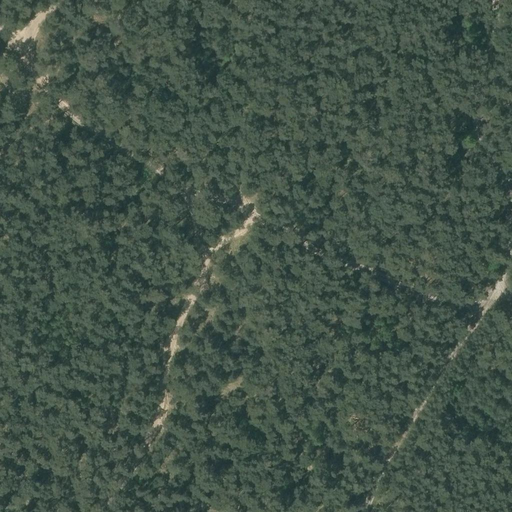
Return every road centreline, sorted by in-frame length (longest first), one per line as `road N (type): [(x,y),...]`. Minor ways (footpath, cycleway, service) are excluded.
road 1 (track): [(54,0),(16,49),(80,123),(255,215)]
road 2 (track): [(255,215),(203,254),(169,346),(138,474),(102,511)]
road 3 (track): [(481,309),(509,223),(510,178),(477,142),(473,116),(492,0)]
road 4 (track): [(255,215),(320,253),(481,309)]
road 5 (track): [(365,511),(481,309)]
